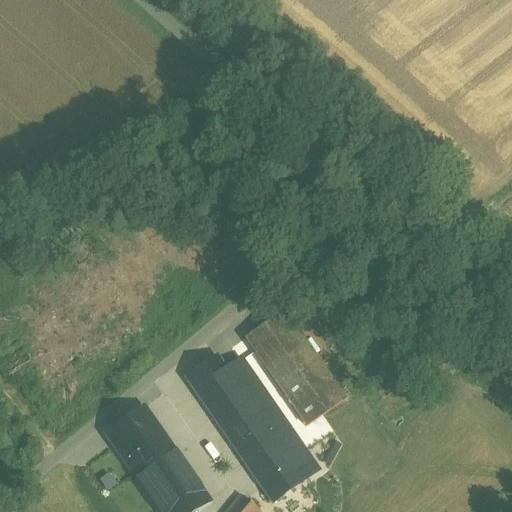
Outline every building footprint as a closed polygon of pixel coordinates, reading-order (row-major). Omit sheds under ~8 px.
[(346,401),(285,313),(246,340),(307,428),(346,401)] [(317,472),(242,363),(227,373),(217,359),(188,380),(273,503),(317,472)] [(144,410),(107,435),(135,474),(171,449),(144,410)] [(171,449),(135,474),(160,511),(196,511),(209,504),(171,449)] [(259,511),(242,497),(229,511),(259,511)]
